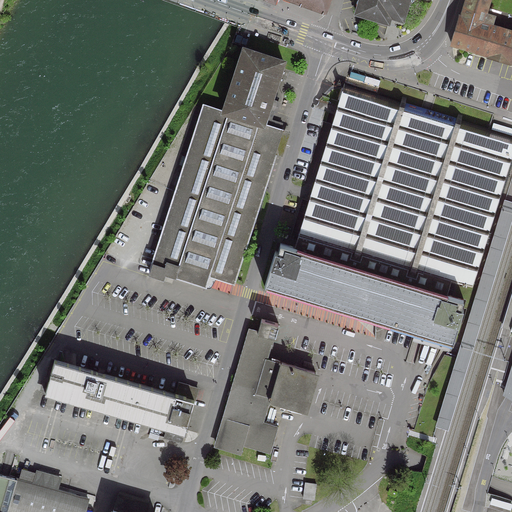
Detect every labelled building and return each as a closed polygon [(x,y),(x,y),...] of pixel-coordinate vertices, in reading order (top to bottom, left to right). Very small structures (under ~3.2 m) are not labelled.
[(273,0),(290,0),(324,12),(328,0),(267,0),(272,2),(273,0)] [(358,0),(355,13),(387,23),(390,14),(402,18),(407,2),(411,3),(414,0),(358,0)] [(511,0),(464,0),(460,16),(459,16),(450,45),(487,56),(486,57),(509,63),(509,62),(511,63),(511,0)] [(243,49),(223,111),(262,124),(266,110),(272,112),(276,101),(270,99),(282,62),(243,49)] [(471,286),(511,146),(511,139),(343,88),(294,248),(446,294),(450,280),(471,286)] [(262,124),(223,111),(203,105),(149,268),(150,268),(149,274),(162,278),(163,273),(205,287),(208,275),(232,283),(281,131),(262,124)] [(436,427),(448,431),(511,222),(511,201),(505,200),(436,427)] [(462,299),(446,294),(294,248),(279,243),(277,251),(274,251),(263,287),(264,287),(265,284),(451,339),(451,341),(452,342),(462,308),(460,307),(462,299)] [(511,293),(502,327),(511,329),(511,293)] [(264,358),(269,342),(271,343),(277,324),(260,319),(256,332),(250,330),(216,447),(239,454),(242,445),(269,453),(277,427),(262,422),(268,402),(303,412),(314,372),(279,362),(264,358)] [(96,372),(53,360),(44,393),(165,427),(162,437),(180,442),(193,400),(185,398),(189,385),(177,382),(174,394),(103,374),(104,369),(97,367),(96,372)] [(511,365),(503,395),(511,401),(511,365)] [(0,437),(15,414),(8,409),(0,421),(0,437)] [(0,511),(82,511),(87,499),(57,491),(61,476),(37,470),(36,473),(20,469),(17,479),(0,474),(0,511)] [(315,484),(304,482),(302,498),(313,500),(315,484)] [(144,511),(147,503),(117,494),(112,510),(111,511),(144,511)]
